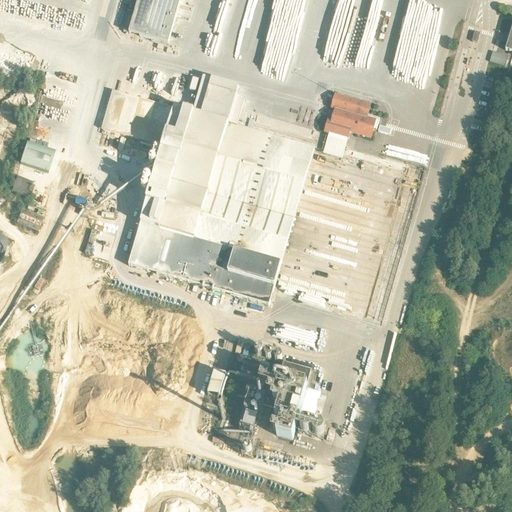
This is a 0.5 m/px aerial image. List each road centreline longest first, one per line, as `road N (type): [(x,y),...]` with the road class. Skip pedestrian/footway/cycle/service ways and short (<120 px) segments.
road 1 (track): [(451,511),(463,333),(511,178)]
road 2 (track): [(511,283),(470,313),(440,282),(445,239),(466,184),(466,157),(448,143)]
road 3 (track): [(334,511),(304,481),(176,443)]
